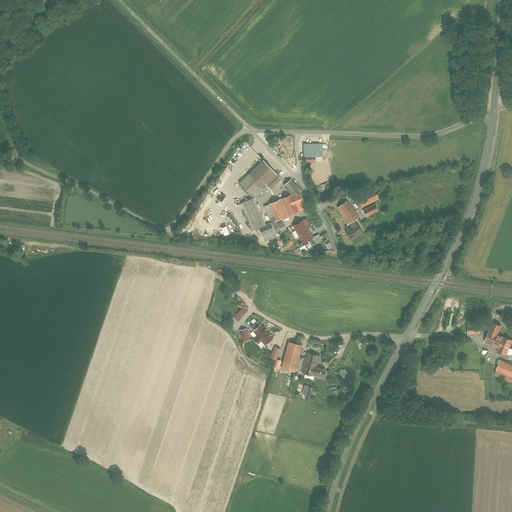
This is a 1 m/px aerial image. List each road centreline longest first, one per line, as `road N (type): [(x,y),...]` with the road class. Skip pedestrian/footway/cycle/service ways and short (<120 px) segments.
road 1 (residential): [(0,157),(88,189),(167,231),(245,126)]
road 2 (track): [(246,305),(193,265),(5,239)]
road 3 (residential): [(245,126),(431,136),(492,112)]
road 4 (tertiary): [(492,112),(479,181),(404,340)]
road 5 (tertiary): [(404,340),(365,410),(327,511)]
road 6 (unclassified): [(245,126),(116,0)]
road 7 (unclassified): [(404,340),(312,338),(246,305)]
